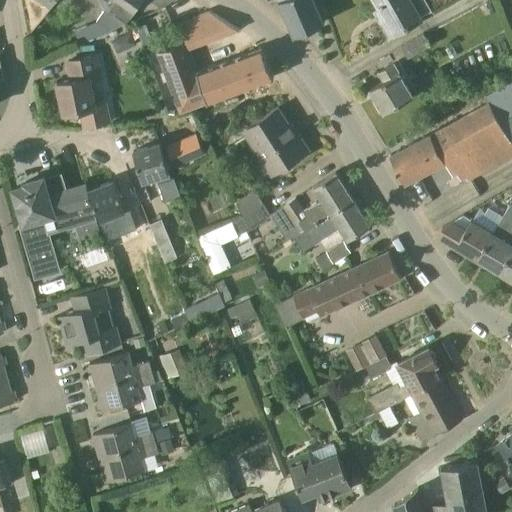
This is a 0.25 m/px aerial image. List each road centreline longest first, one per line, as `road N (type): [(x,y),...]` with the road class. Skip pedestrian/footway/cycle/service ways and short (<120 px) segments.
road 1 (tertiary): [(511,331),(478,312),(436,269),(304,64),(228,0)]
road 2 (residential): [(0,201),(59,403),(0,420)]
road 3 (residential): [(511,382),(503,399),(359,511)]
road 4 (residential): [(0,133),(13,124),(21,85),(8,0)]
